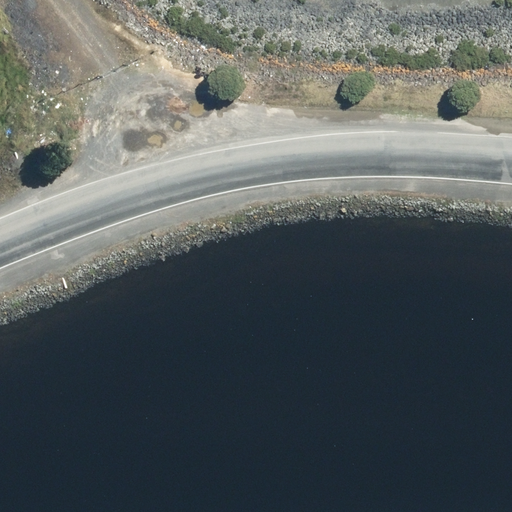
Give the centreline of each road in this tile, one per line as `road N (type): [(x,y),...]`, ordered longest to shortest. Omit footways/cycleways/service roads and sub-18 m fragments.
road 1 (unclassified): [(511,159),(366,151),(265,158),(186,175),(0,248)]
road 2 (track): [(186,175),(53,0)]
